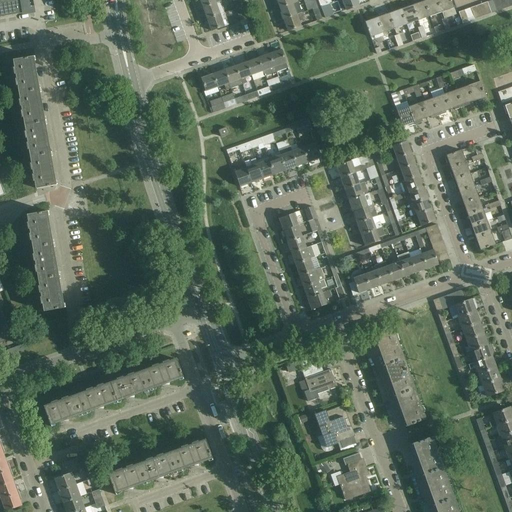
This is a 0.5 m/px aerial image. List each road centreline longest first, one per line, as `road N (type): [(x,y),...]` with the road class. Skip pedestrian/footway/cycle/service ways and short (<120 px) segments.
road 1 (residential): [(82,354),(42,50),(86,41)]
road 2 (tertiary): [(198,298),(155,182),(130,83)]
road 3 (residential): [(243,511),(173,322)]
road 4 (residential): [(429,511),(372,351),(344,353)]
road 5 (residential): [(470,274),(429,151),(491,128)]
road 6 (residential): [(297,337),(256,226),(260,208),(305,189)]
road 7 (residential): [(401,511),(344,353)]
road 8 (tertiary): [(274,511),(223,363)]
road 9 (residential): [(334,324),(470,274)]
road 10 (residential): [(46,511),(0,383)]
